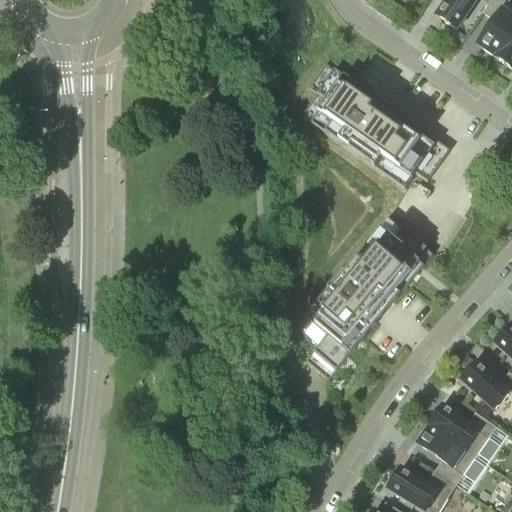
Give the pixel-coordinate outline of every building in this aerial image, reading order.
[(478,0),(448,0),(436,18),(456,32),(478,0)] [(477,47),(495,59),(511,35),(511,18),(504,12),(510,4),(504,0),(494,0),(483,16),(494,23),(477,47)] [(511,35),(495,59),(511,71),(511,35)] [(311,125),(405,191),(416,176),(427,184),(431,179),(449,153),(372,98),(371,97),(334,71),(334,73),(333,73),(335,74),(320,95),(318,94),(317,95),(318,96),(329,103),(313,125),(312,124),(311,125)] [(299,329),(314,355),(306,364),(307,365),(308,365),(324,379),(325,379),(329,383),(377,324),(379,322),(391,307),(393,304),(418,274),(423,269),(433,257),(423,249),(405,234),(388,220),(380,230),(299,329)] [(511,329),(511,328),(495,347),(511,361),(511,329)] [(500,386),(478,366),(462,384),(494,413),(509,395),(511,397),(511,378),(509,376),(500,386)] [(443,409),(430,428),(476,460),(496,430),(475,416),(468,427),(443,409)] [(476,460),(430,428),(429,429),(430,429),(417,447),(442,464),(434,475),(456,489),(464,477),(476,460)] [(456,489),(434,475),(427,487),(401,471),(388,492),(420,511),(441,511),(447,501),(456,489)]
